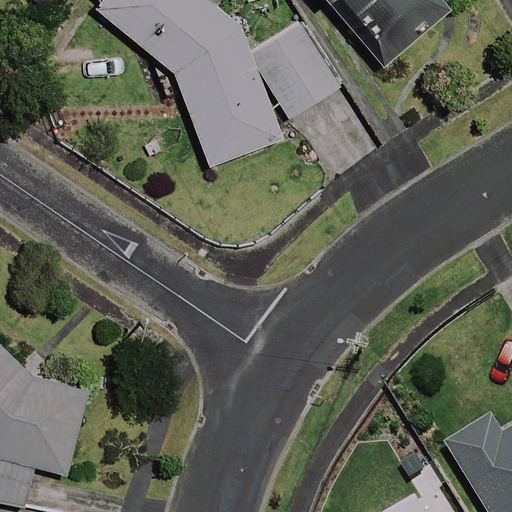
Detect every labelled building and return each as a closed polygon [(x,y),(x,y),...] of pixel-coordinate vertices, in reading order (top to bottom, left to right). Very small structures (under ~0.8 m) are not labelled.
[(48,0),(23,0),(40,11),(48,0)] [(213,0),(96,0),(90,7),(169,75),(206,168),(281,138),(237,29),(210,5),(213,0)] [(442,14),(429,0),(328,0),(384,64),(442,14)] [(340,87),(301,26),(250,58),(289,119),(340,87)] [(28,377),(0,347),(0,506),(20,511),(30,468),(64,476),(84,390),(28,377)] [(511,511),(511,430),(500,437),(490,420),(443,449),(482,511),(511,511)]
